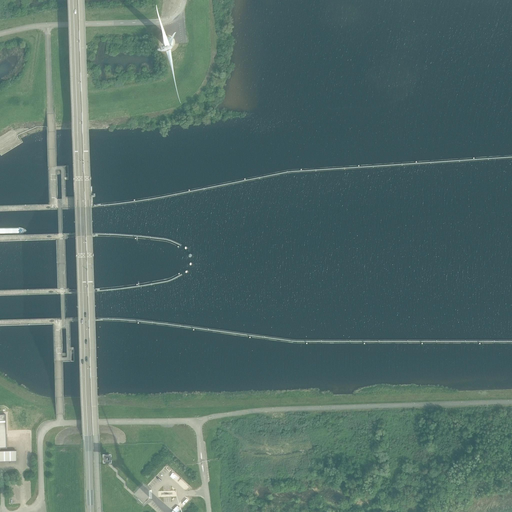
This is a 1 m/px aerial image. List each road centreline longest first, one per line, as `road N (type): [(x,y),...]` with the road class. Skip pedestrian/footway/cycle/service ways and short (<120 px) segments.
road 1 (unclassified): [(98,511),(81,0)]
road 2 (primary): [(90,511),(74,0)]
